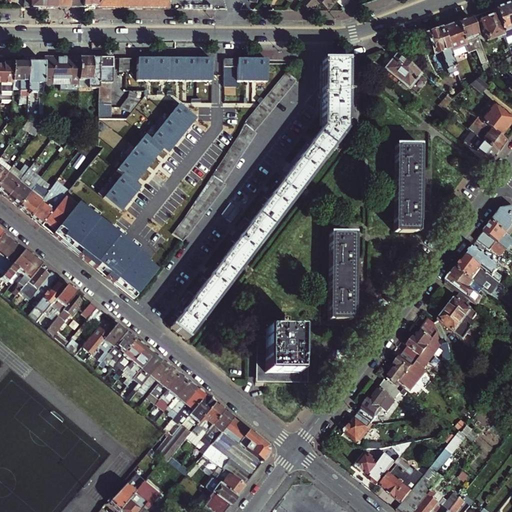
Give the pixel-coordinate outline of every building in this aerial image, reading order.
[(31,8),(31,0),(23,0),(24,8),(31,8)] [(31,0),(31,8),(44,8),(43,0),(31,0)] [(43,0),(44,8),(55,8),(55,0),(43,0)] [(55,0),(55,8),(69,9),(69,0),(55,0)] [(69,0),(69,9),(82,9),(81,0),(69,0)] [(81,0),(82,9),(96,9),(95,0),(81,0)] [(168,0),(95,0),(96,9),(168,9),(168,0)] [(313,0),(305,0),(302,4),(307,8),(313,0)] [(314,0),(327,10),(335,2),(332,0),(314,0)] [(496,15),(503,35),(507,44),(511,43),(511,42),(511,7),(510,3),(493,9),(496,15)] [(503,35),(496,15),(494,16),(492,14),(488,16),(488,18),(480,21),(487,40),(503,35)] [(483,54),(470,18),(456,23),(465,47),(469,60),(483,54)] [(456,23),(440,28),(450,53),(465,47),(456,23)] [(448,76),(457,73),(450,53),(440,28),(425,34),(433,56),(434,56),(438,68),(445,66),(448,76)] [(428,80),(397,54),(385,69),(409,88),(417,78),(424,84),(428,80)] [(511,58),(509,56),(499,64),(504,67),(511,60),(511,58)] [(61,81),(79,81),(79,59),(70,59),(44,58),(44,63),(44,84),(61,84),(61,81)] [(99,84),(100,59),(79,59),(79,81),(88,81),(88,89),(99,89),(99,84)] [(112,84),(113,59),(100,59),(99,84),(111,84),(112,84)] [(213,59),(138,59),(138,81),(213,81),(213,59)] [(238,67),(238,82),(268,82),(268,60),(235,59),(235,67),(238,67)] [(346,130),(346,60),(322,60),(322,127),(273,191),(269,189),(263,197),(266,200),(241,233),(238,230),(231,238),(235,241),(213,270),(209,267),(203,276),(206,279),(184,308),(181,305),(174,313),(178,316),(171,326),(188,339),(346,130)] [(3,66),(0,65),(0,83),(4,83),(4,88),(7,90),(13,91),(13,83),(13,63),(3,63),(3,66)] [(28,63),(13,63),(13,83),(20,83),(20,105),(28,105),(28,63)] [(28,63),(28,105),(28,109),(28,121),(31,122),(39,125),(39,113),(44,113),(44,84),(44,63),(28,63)] [(172,233),(179,239),(182,241),(226,185),(223,183),(255,133),(252,130),(295,80),(285,72),(246,119),(238,135),(237,135),(226,153),(184,216),(172,233)] [(477,80),(469,85),(480,94),(487,87),(477,80)] [(112,119),(112,89),(99,89),(99,119),(112,119)] [(143,92),(133,92),(130,91),(128,97),(121,107),(131,114),(143,97),(143,92)] [(438,104),(443,109),(451,99),(446,94),(438,104)] [(199,115),(182,101),(153,136),(148,131),(120,167),(125,171),(107,194),(124,208),(143,184),(137,180),(165,146),(171,150),(199,115)] [(511,118),(493,103),(479,121),(499,137),(511,120),(511,118)] [(131,114),(121,107),(116,119),(127,119),(131,114)] [(499,137),(479,121),(476,118),(471,124),(485,136),(481,140),(496,152),(504,142),(499,137)] [(39,125),(31,122),(25,129),(36,138),(45,127),(39,125)] [(471,132),(481,140),(485,136),(471,124),(470,123),(467,128),(471,132)] [(462,143),(479,157),(488,164),(496,152),(481,140),(471,132),(462,143)] [(57,139),(63,145),(67,139),(61,134),(57,139)] [(394,231),(418,232),(419,196),(420,145),(396,145),(396,155),(394,231)] [(153,170),(166,179),(177,164),(164,155),(153,170)] [(1,159),(0,159),(0,182),(12,168),(1,159)] [(0,191),(6,197),(29,169),(33,164),(29,161),(19,172),(13,167),(12,168),(0,182),(0,191)] [(36,174),(29,169),(6,197),(18,206),(30,191),(34,187),(29,183),(36,174)] [(30,191),(18,206),(29,215),(41,200),(48,192),(44,189),(37,197),(30,191)] [(41,200),(29,215),(41,225),(66,194),(61,190),(54,199),(56,201),(50,208),(41,200)] [(41,225),(133,298),(157,268),(146,259),(148,257),(113,228),(79,200),(77,203),(66,194),(41,225)] [(491,222),(508,236),(511,230),(511,208),(501,209),(491,222)] [(502,247),(508,252),(511,254),(511,238),(508,236),(491,222),(483,233),(494,241),(502,247)] [(0,255),(12,241),(3,233),(0,236),(0,255)] [(352,320),(354,233),(329,233),(328,319),(352,320)] [(497,254),(502,247),(494,241),(483,233),(477,241),(490,251),(491,249),(497,254)] [(9,268),(24,250),(12,241),(0,255),(0,267),(5,273),(9,268)] [(472,247),(465,257),(491,277),(502,285),(504,282),(501,280),(503,278),(495,273),(499,268),(498,267),(499,265),(499,263),(496,260),(493,261),(492,262),(472,247)] [(14,281),(21,273),(33,258),(24,250),(9,268),(5,273),(1,278),(7,282),(11,278),(14,281)] [(465,257),(455,270),(481,290),(491,277),(465,257)] [(33,258),(21,273),(23,276),(17,283),(18,284),(12,292),(16,295),(19,292),(19,291),(38,267),(41,264),(33,258)] [(38,267),(19,291),(29,299),(34,293),(41,285),(49,276),(38,267)] [(481,290),(455,270),(445,283),(459,293),(469,301),(476,307),(481,300),(477,296),(481,290)] [(52,272),(49,276),(41,285),(45,289),(48,285),(50,286),(57,277),(52,272)] [(21,273),(14,281),(17,283),(23,276),(21,273)] [(52,289),(50,286),(48,285),(45,289),(41,285),(34,293),(50,305),(66,286),(59,281),(52,289)] [(50,305),(43,314),(47,318),(54,309),(60,314),(75,295),(77,293),(67,285),(66,286),(50,305)] [(446,310),(479,335),(482,330),(476,326),(477,325),(475,323),(478,318),(470,312),(471,311),(465,306),(469,301),(459,293),(453,301),(451,299),(447,305),(449,306),(446,310)] [(60,314),(46,331),(52,336),(69,315),(71,317),(78,308),(76,307),(81,300),(75,295),(60,314)] [(96,308),(90,303),(81,314),(87,319),(96,308)] [(84,362),(91,354),(112,327),(105,321),(99,329),(97,327),(103,320),(99,316),(102,312),(96,308),(87,319),(86,320),(96,329),(81,346),(72,340),(66,347),(84,362)] [(479,335),(446,310),(443,314),(441,312),(438,317),(439,319),(438,320),(438,321),(463,339),(463,338),(472,345),(475,340),(482,346),(486,340),(479,335)] [(417,361),(425,368),(439,349),(432,341),(439,332),(433,323),(428,319),(419,331),(420,331),(414,339),(414,338),(404,351),(417,361)] [(112,327),(91,354),(98,360),(96,362),(98,364),(102,360),(110,350),(125,331),(116,323),(112,327)] [(298,358),(298,349),(298,333),(296,332),(279,332),(279,328),(273,328),(273,332),(265,332),(265,340),(264,367),(264,376),(270,377),(287,377),(297,377),(297,367),(298,358)] [(121,356),(135,339),(125,331),(110,350),(102,360),(107,364),(108,363),(113,366),(121,356)] [(58,333),(55,338),(65,346),(69,341),(58,333)] [(116,380),(122,374),(123,372),(130,363),(144,346),(135,339),(121,356),(113,366),(117,370),(112,377),(116,380)] [(298,349),(298,358),(300,358),(299,367),(297,367),(297,377),(297,381),(282,381),(264,380),(264,376),(264,367),(261,366),(261,341),(256,341),(255,385),(306,386),(306,350),(298,349)] [(441,344),(444,361),(451,359),(449,343),(441,344)] [(123,372),(122,374),(127,378),(124,382),(127,385),(132,378),(138,372),(147,361),(153,353),(144,346),(130,363),(123,372)] [(417,361),(404,351),(403,353),(393,366),(395,367),(392,372),(392,371),(386,378),(396,386),(399,382),(402,385),(409,384),(415,376),(409,372),(417,361)] [(138,372),(132,378),(141,385),(161,360),(153,353),(147,361),(138,372)] [(153,380),(158,383),(170,367),(161,360),(141,385),(135,392),(140,396),(153,380)] [(170,367),(158,383),(154,388),(150,393),(154,396),(150,400),(155,404),(160,398),(170,386),(179,374),(170,367)] [(188,382),(179,374),(170,386),(160,398),(166,402),(163,406),(166,409),(167,407),(176,397),(188,382)] [(403,394),(400,392),(383,379),(377,387),(379,388),(373,395),(374,396),(371,400),(368,398),(357,413),(358,414),(370,423),(379,411),(378,410),(380,407),(379,407),(390,392),(399,399),(403,394)] [(182,406),(196,389),(188,382),(176,397),(167,407),(170,410),(167,414),(173,418),(182,406)] [(204,395),(196,389),(182,406),(173,418),(169,422),(174,426),(169,433),(172,436),(186,418),(204,395)] [(185,438),(214,403),(204,395),(186,418),(172,436),(167,442),(157,454),(161,458),(166,462),(185,438)] [(224,411),(214,403),(185,438),(188,441),(194,434),(200,440),(224,411)] [(224,411),(200,440),(199,442),(207,448),(214,440),(232,418),(224,411)] [(359,441),(371,424),(370,423),(358,414),(354,418),(355,418),(350,424),(349,423),(343,432),(355,441),(357,439),(359,441)] [(466,417),(456,429),(459,431),(461,433),(471,421),(466,417)] [(228,475),(243,486),(255,470),(268,453),(268,446),(232,418),(214,440),(207,448),(202,455),(228,475)] [(152,450),(157,454),(167,442),(172,436),(169,433),(168,433),(152,450)] [(363,472),(377,483),(394,463),(385,455),(379,463),(369,454),(367,456),(365,454),(355,466),(363,473),(363,472)] [(394,463),(397,465),(383,482),(388,486),(385,490),(387,491),(386,492),(401,503),(423,476),(416,470),(399,456),(394,463)] [(236,497),(243,486),(228,475),(224,479),(214,472),(213,473),(197,461),(194,465),(218,483),(236,497)] [(397,511),(415,511),(433,490),(442,478),(430,468),(396,511),(397,511)] [(142,481),(134,475),(119,491),(108,503),(118,511),(126,502),(142,481)] [(118,511),(119,511),(138,511),(142,508),(151,498),(146,494),(150,488),(142,481),(126,502),(118,511)] [(379,486),(386,492),(387,491),(385,490),(388,486),(383,482),(379,486)] [(210,493),(228,506),(236,497),(218,483),(210,493)] [(415,511),(432,511),(439,504),(433,500),(438,494),(433,490),(415,511)] [(207,511),(224,511),(228,506),(210,493),(207,496),(208,500),(202,508),(207,511)] [(444,511),(448,511),(459,498),(454,494),(441,509),(444,511)] [(154,511),(165,511),(173,503),(166,498),(154,511)] [(456,511),(464,502),(459,498),(448,511),(456,511)]
